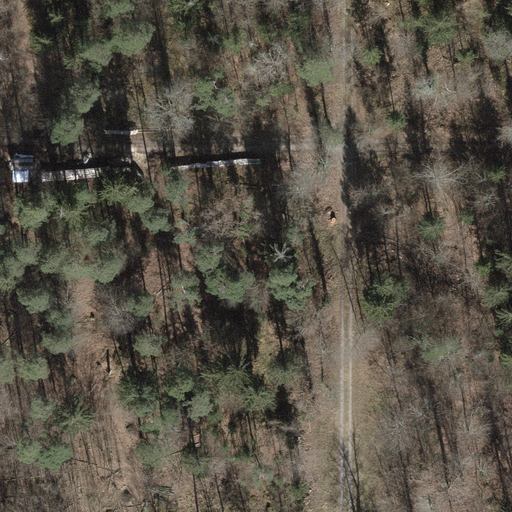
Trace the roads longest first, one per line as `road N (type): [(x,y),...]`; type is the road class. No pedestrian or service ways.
road 1 (track): [(353,0),(349,511)]
road 2 (track): [(0,143),(511,144)]
